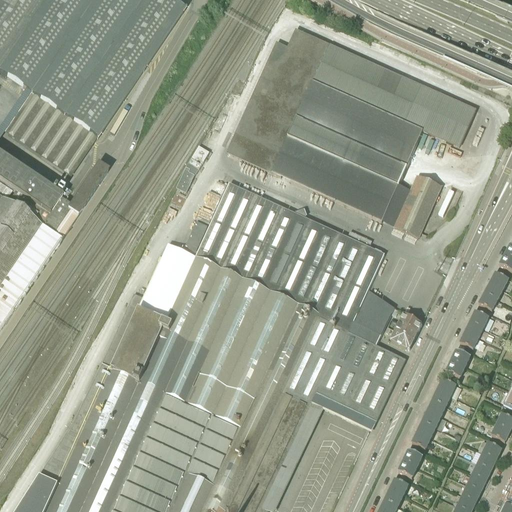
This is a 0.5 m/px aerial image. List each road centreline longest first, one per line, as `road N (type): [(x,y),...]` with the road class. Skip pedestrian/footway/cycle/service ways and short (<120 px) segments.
road 1 (residential): [(459,286),(352,511)]
road 2 (residential): [(368,511),(473,293)]
road 3 (trunk): [(338,0),(511,83)]
road 4 (primary): [(370,0),(511,64)]
road 5 (unknown): [(348,436),(318,423),(277,511)]
